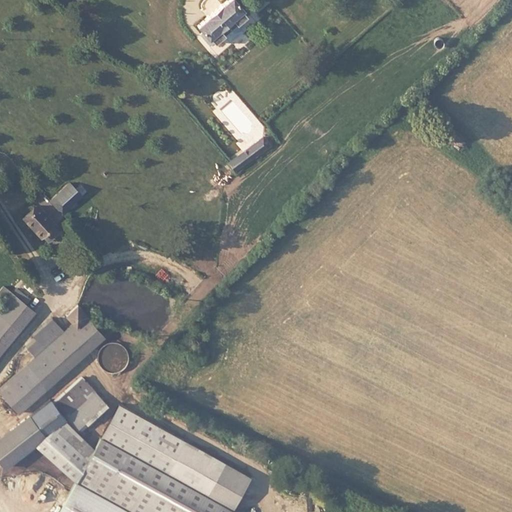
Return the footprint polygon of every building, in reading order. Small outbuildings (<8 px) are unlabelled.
[(196,29),(202,35),(213,26),(216,28),(218,28),(221,28),(224,24),(225,21),(223,18),(236,6),(230,0),(203,0),(183,18),(191,26),(194,30),(196,29)] [(268,0),(263,8),(274,15),(279,8),(268,0)] [(343,11),(354,23),(365,13),(353,1),(343,11)] [(274,15),(263,8),(258,16),(269,23),(274,15)] [(187,30),(197,41),(201,37),(202,35),(196,29),(194,30),(191,26),(187,30)] [(185,76),(191,84),(203,74),(197,67),(185,76)] [(252,129),(223,157),(229,164),(259,136),(252,129)] [(65,177),(58,184),(69,197),(77,190),(70,183),(65,177)] [(76,178),(70,183),(77,190),(82,185),(76,178)] [(58,184),(46,195),(57,207),(64,201),(64,202),(69,197),(58,184)] [(33,200),(19,211),(35,229),(36,229),(47,219),(48,217),(33,200)] [(52,225),(47,219),(36,229),(41,235),(44,235),(52,228),(52,225)] [(9,283),(5,288),(20,300),(24,295),(9,283)] [(0,293),(0,343),(29,308),(20,300),(5,288),(0,293)] [(69,318),(73,322),(84,312),(73,300),(62,309),(69,318)] [(30,352),(0,378),(0,386),(16,403),(100,331),(84,312),(73,322),(69,318),(58,327),(30,352)] [(21,341),(30,352),(58,327),(47,314),(28,330),(30,333),(21,341)] [(59,406),(66,414),(96,387),(90,381),(77,366),(48,392),(59,406)] [(66,414),(71,420),(101,393),(96,387),(66,414)] [(48,392),(45,388),(0,427),(0,453),(6,460),(35,435),(38,439),(56,423),(66,414),(59,406),(48,392)] [(160,465),(180,432),(114,393),(95,426),(160,465)] [(56,423),(38,439),(69,470),(139,511),(240,511),(227,504),(198,487),(160,465),(95,426),(89,437),(71,420),(66,414),(56,423)] [(160,465),(198,487),(218,455),(180,432),(160,465)] [(218,455),(198,487),(227,504),(246,472),(218,455)]
